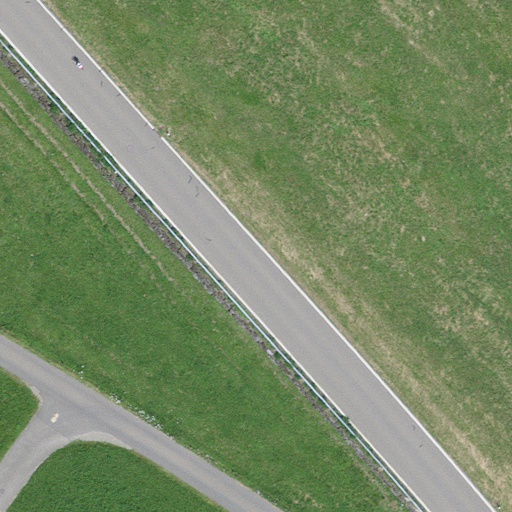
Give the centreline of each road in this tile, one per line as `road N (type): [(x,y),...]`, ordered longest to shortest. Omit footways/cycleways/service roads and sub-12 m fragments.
road 1 (tertiary): [(451,511),(294,317),(2,0)]
road 2 (track): [(71,396),(0,494)]
